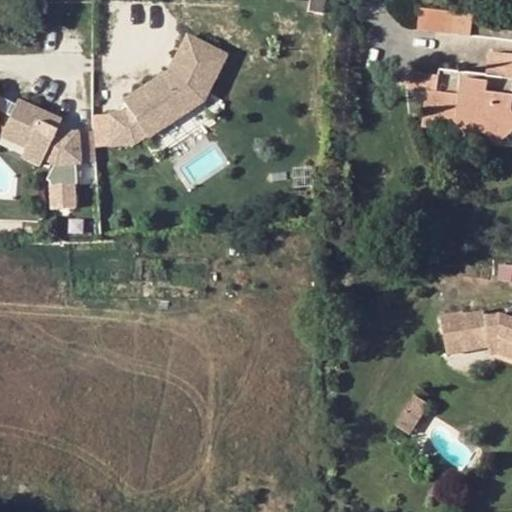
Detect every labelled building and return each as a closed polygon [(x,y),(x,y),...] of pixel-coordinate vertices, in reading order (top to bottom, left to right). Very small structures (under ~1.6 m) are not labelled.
[(469,34),(471,15),(455,12),(453,32),(469,34)] [(175,77),(195,41),(192,39),(172,75),(125,101),(127,104),(175,77)] [(125,114),(110,118),(110,153),(134,146),(146,139),(205,106),(230,60),(195,41),(175,77),(127,104),(130,111),(125,114)] [(511,54),(489,52),(487,74),(486,83),(461,79),(461,72),(442,70),(442,76),(438,76),(409,73),(407,91),(426,93),(423,114),(488,121),(498,133),(511,121),(511,114),(510,112),(511,94),(511,54)] [(207,108),(234,62),(230,60),(205,106),(146,139),(148,142),(207,108)] [(486,83),(487,74),(461,72),(461,79),(486,83)] [(81,169),(81,137),(65,137),(60,134),(64,126),(5,98),(0,98),(0,127),(0,114),(0,112),(13,119),(2,141),(26,153),(22,161),(40,169),(44,162),(55,168),(47,183),(49,185),(49,213),(74,213),(73,189),(76,189),(76,169),(81,169)] [(488,121),(423,114),(422,127),(485,134),(496,146),(511,132),(511,121),(498,133),(488,121)] [(110,153),(110,118),(93,118),(94,137),(95,153),(110,153)] [(81,169),(96,169),(95,153),(94,137),(81,137),(81,169)] [(511,348),(511,313),(510,313),(508,322),(501,320),(486,323),(485,314),(443,320),(450,358),(492,353),(491,345),(502,344),(511,348)] [(499,359),(511,363),(511,348),(502,344),(491,345),(492,353),(493,359),(499,359)] [(429,400),(416,392),(407,407),(419,414),(429,400)] [(408,433),(419,414),(407,407),(395,425),(408,433)]
